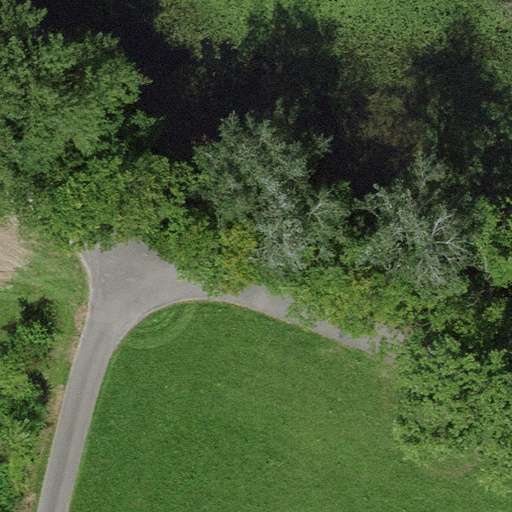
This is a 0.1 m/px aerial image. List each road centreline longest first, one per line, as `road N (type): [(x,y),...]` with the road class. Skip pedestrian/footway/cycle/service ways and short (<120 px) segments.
road 1 (unclassified): [(511,381),(127,242),(58,511)]
road 2 (track): [(127,242),(0,180)]
